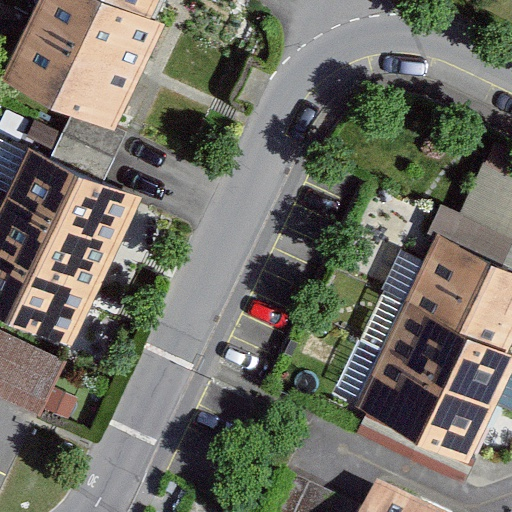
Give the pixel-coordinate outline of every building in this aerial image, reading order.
[(164,18),(151,12),(124,0),(33,0),(25,18),(140,71),(141,69),(164,18)] [(124,0),(151,12),(157,0),(124,0)] [(116,155),(129,129),(116,123),(140,71),(25,18),(1,70),(76,105),(67,127),(116,155)] [(116,155),(67,127),(57,151),(30,139),(6,192),(119,245),(145,191),(107,174),(116,155)] [(6,192),(0,203),(0,244),(95,291),(119,245),(6,192)] [(511,269),(438,235),(406,301),(511,350),(511,348),(511,269)] [(0,244),(0,303),(72,339),(95,291),(0,244)] [(383,350),(493,400),(511,408),(511,350),(406,301),(383,350)] [(0,397),(38,416),(64,362),(0,331),(0,397)] [(359,402),(469,452),(493,400),(383,350),(359,402)] [(78,399),(55,388),(46,409),(69,419),(78,399)] [(327,489),(289,471),(269,511),(363,511),(366,507),(327,489)] [(423,511),(426,507),(377,484),(366,507),(363,511),(423,511)]
